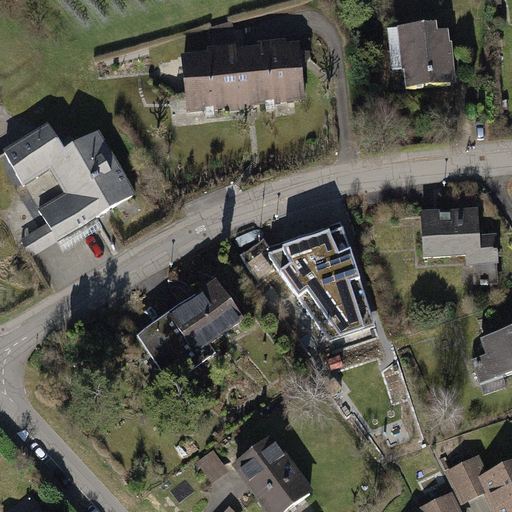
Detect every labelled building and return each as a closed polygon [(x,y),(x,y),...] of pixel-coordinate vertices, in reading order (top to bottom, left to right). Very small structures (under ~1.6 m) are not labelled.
[(437,29),(399,32),(405,92),(457,86),(450,36),(439,37),(437,29)] [(181,61),(187,116),(304,101),(300,46),(181,61)] [(0,204),(51,172),(66,196),(38,212),(48,227),(21,244),(33,260),(139,198),(101,137),(67,156),(52,129),(5,155),(6,158),(0,161),(0,204)] [(470,215),(418,216),(420,263),(461,262),(461,268),(492,266),(491,238),(471,239),(470,215)] [(343,232),(269,257),(330,345),(375,329),(343,232)] [(211,290),(135,345),(162,383),(238,328),(211,290)] [(511,328),(472,342),(488,390),(511,381),(511,328)] [(265,449),(232,475),(260,511),(288,511),(304,501),(265,449)] [(200,463),(214,485),(231,475),(217,453),(200,463)] [(511,511),(511,454),(475,479),(497,511),(511,511)]
